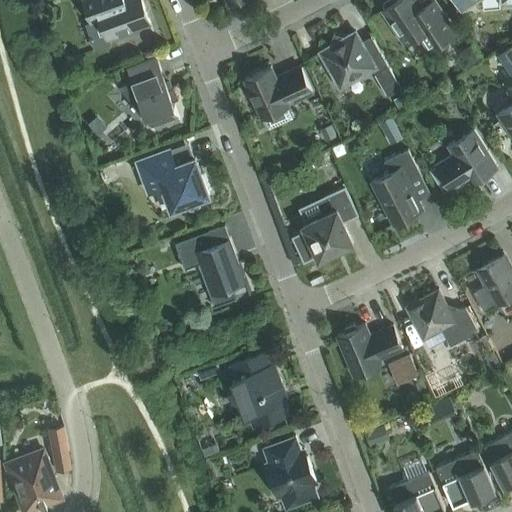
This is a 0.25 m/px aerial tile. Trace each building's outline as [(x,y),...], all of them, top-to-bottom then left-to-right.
[(83,0),(91,22),(100,19),(107,38),(149,22),(141,0),(83,0)] [(417,34),(427,50),(455,32),(433,0),(430,0),(424,5),(419,4),(416,0),(384,0),(384,3),(386,6),(383,8),(405,42),(417,34)] [(401,87),(388,64),(373,38),(363,44),(360,39),(347,36),(345,36),(333,33),(330,45),(320,51),(340,86),(372,68),(387,95),(401,87)] [(511,79),(511,45),(511,44),(494,55),(511,80),(511,79)] [(168,88),(156,56),(128,67),(133,80),(118,85),(144,116),(146,115),(149,125),(177,114),(172,100),(178,98),(173,85),(168,88)] [(263,116),(268,128),(292,117),(287,105),(288,104),(287,102),(312,91),(300,65),(281,74),(283,76),(276,79),(270,66),(244,78),(262,116),(263,116)] [(511,85),(506,89),(511,97),(511,102),(498,112),(511,134),(511,85)] [(395,100),(400,108),(411,102),(406,94),(395,100)] [(436,163),(436,164),(430,168),(445,192),(451,188),(452,189),(475,174),(478,178),(497,166),(473,128),(448,144),(453,153),(436,163)] [(200,196),(209,193),(190,141),(137,160),(149,192),(164,186),(172,207),(183,203),(186,207),(190,209),(195,208),(199,205),(201,201),(200,196)] [(419,171),(408,148),(384,160),(389,171),(371,180),(393,223),(423,208),(407,177),(419,171)] [(285,203),(305,195),(292,166),(278,172),(284,187),(278,189),(285,203)] [(318,198),(325,214),(303,223),(305,230),(293,236),(304,260),(317,254),(319,258),(353,241),(343,220),(357,213),(344,186),(318,198)] [(175,241),(184,267),(186,267),(185,264),(199,259),(204,272),(206,271),(218,303),(212,305),(213,306),(236,297),(232,285),(244,280),(249,292),(250,292),(239,262),(237,263),(228,238),(214,243),(208,228),(175,241)] [(511,268),(503,253),(477,268),(496,303),(511,293),(511,268)] [(451,312),(438,288),(406,305),(423,337),(441,328),(450,345),(478,330),(465,305),(451,312)] [(402,347),(393,324),(369,334),(365,323),(358,326),(353,323),(344,326),(344,331),(337,335),(353,374),(381,362),(379,357),(402,347)] [(264,351),(231,363),(236,376),(233,378),(246,414),(249,413),(254,426),(288,413),(279,391),(282,389),(273,364),(274,364),(273,362),(269,364),(264,351)] [(356,426),(360,435),(375,428),(371,419),(356,426)] [(71,467),(63,422),(48,425),(55,469),(71,467)] [(511,429),(484,445),(505,485),(511,480),(511,429)] [(300,449),(295,435),(263,447),(268,459),(264,460),(277,496),(281,494),(286,507),(317,495),(313,482),(316,481),(304,447),(300,449)] [(60,497),(42,448),(4,462),(23,511),(60,497)] [(495,489),(477,448),(435,466),(452,505),(481,493),(482,495),(495,489)] [(436,511),(445,508),(428,469),(386,487),(397,511),(436,511)]
